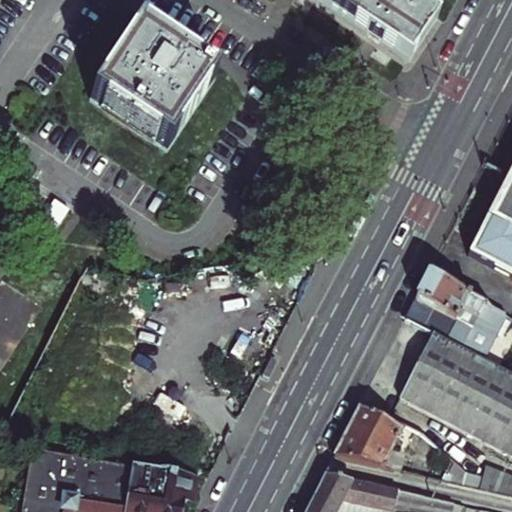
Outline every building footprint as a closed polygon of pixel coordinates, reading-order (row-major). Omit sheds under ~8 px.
[(318,0),(364,30),(408,59),(436,18),(409,0),(318,0)] [(169,50),(138,30),(90,101),(167,154),(216,82),(185,61),(192,51),(183,45),(175,40),(169,50)] [(509,273),(511,274),(511,158),(463,254),(507,277),(509,273)] [(487,362),(510,318),(424,273),(412,295),(401,318),(429,332),(487,362)] [(511,374),(487,362),(429,332),(412,365),(396,398),(511,455),(511,481),(485,471),(482,481),(461,469),(439,451),(423,478),(511,497),(511,374)] [(341,433),(328,458),(399,473),(403,455),(390,452),(400,431),(354,408),(341,433)] [(72,511),(82,461),(32,452),(22,511),(72,511)] [(116,511),(125,468),(82,461),(72,511),(116,511)] [(194,508),(199,482),(125,468),(116,511),(167,511),(170,504),(194,508)] [(333,511),(338,503),(377,511),(376,511),(452,511),(455,501),(321,474),(305,504),(301,511),(333,511)] [(376,511),(377,511),(338,503),(333,511),(376,511)]
